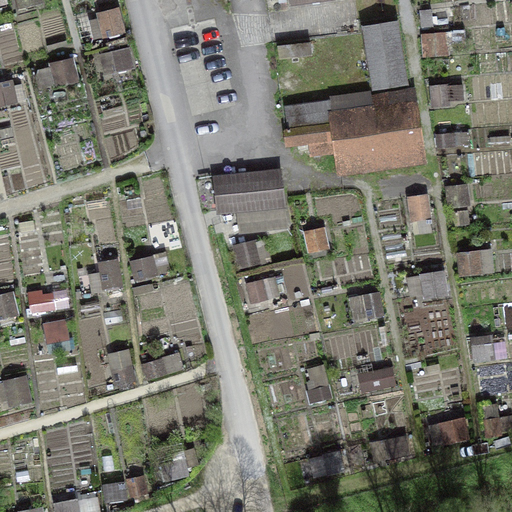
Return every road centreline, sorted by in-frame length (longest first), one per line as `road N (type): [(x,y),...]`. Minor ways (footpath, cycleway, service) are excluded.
road 1 (residential): [(142,0),(252,476)]
road 2 (track): [(230,365),(0,434)]
road 3 (track): [(0,208),(178,148)]
road 4 (track): [(143,511),(252,476),(261,511)]
